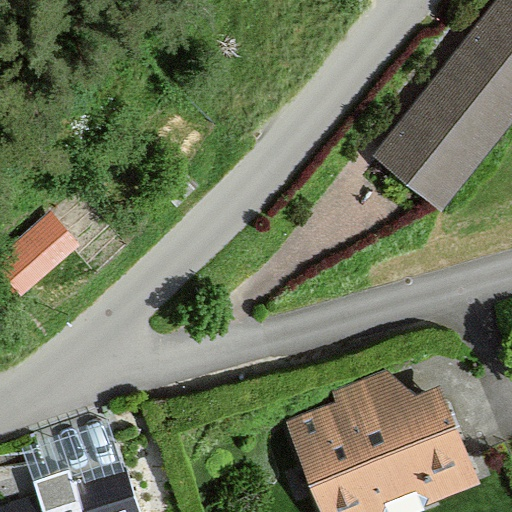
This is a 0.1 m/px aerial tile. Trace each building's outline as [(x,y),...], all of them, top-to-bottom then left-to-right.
[(511,0),(495,0),(371,156),(441,212),(511,122),(511,0)] [(167,197),(177,207),(195,189),(185,179),(167,197)] [(50,211),(0,254),(0,272),(21,296),(80,244),(50,211)] [(293,421),(328,511),(412,511),(487,483),(449,386),(423,396),(396,371),(340,393),(343,401),(293,421)] [(69,470),(33,482),(37,495),(0,507),(0,511),(139,511),(124,465),(73,483),(69,470)]
